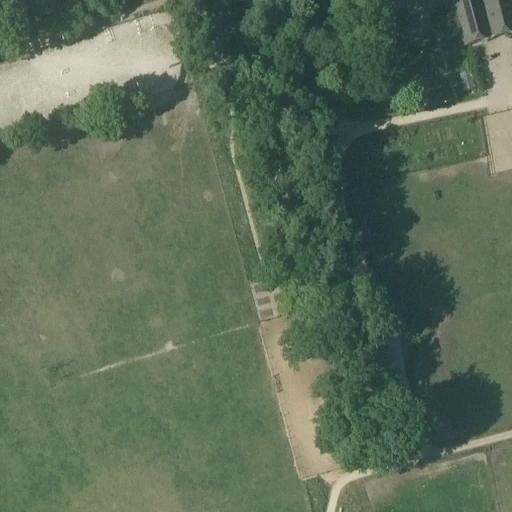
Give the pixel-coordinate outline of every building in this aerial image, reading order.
[(262,0),(259,2),(266,12),(283,0),(262,0)] [(451,0),(464,49),(511,36),(511,10),(509,0),(486,0),(482,1),(481,0),(451,0)] [(511,146),(509,125),(475,130),(482,180),(511,175),(511,146)] [(302,189),(270,199),(281,234),(313,224),(302,189)] [(319,253),(298,259),(303,274),(323,268),(319,253)]
